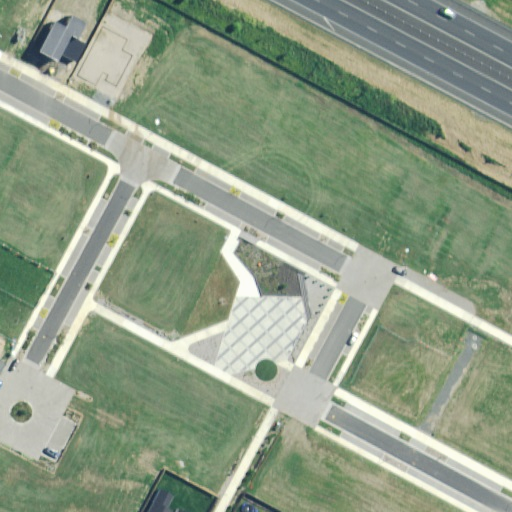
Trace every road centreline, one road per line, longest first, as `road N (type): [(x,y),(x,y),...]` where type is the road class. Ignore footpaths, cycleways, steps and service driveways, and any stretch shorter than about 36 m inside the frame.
road 1 (residential): [(145,154),(368,276),(302,402),(510,511)]
road 2 (residential): [(145,154),(22,385)]
road 3 (motorway): [(511,101),(320,0)]
road 4 (residential): [(0,79),(145,154)]
